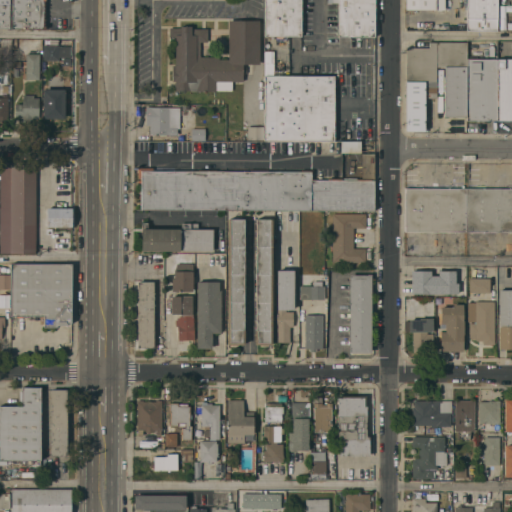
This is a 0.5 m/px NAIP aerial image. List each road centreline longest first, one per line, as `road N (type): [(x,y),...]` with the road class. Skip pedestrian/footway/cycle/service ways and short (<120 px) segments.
road 1 (residential): [(393,0),(390,511)]
road 2 (residential): [(511,372),(0,372)]
road 3 (secondary): [(92,0),(91,132),(105,139)]
